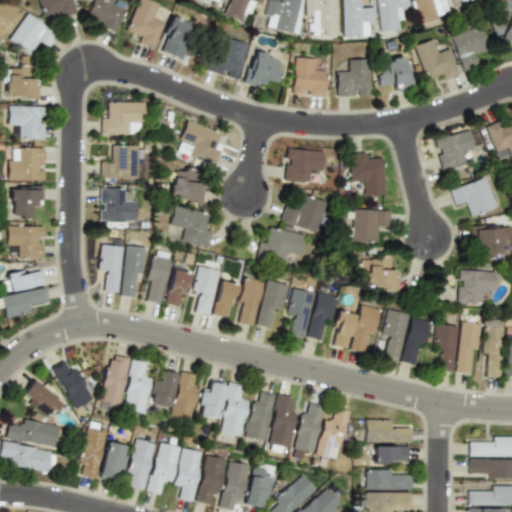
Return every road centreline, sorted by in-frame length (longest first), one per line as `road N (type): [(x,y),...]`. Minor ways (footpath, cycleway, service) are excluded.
road 1 (residential): [(511,83),(401,122),(312,125),(262,119),(142,75),(81,65),(73,80),(72,249),(82,325)]
road 2 (residential): [(511,409),(415,397),(98,324),(48,336),(0,372)]
